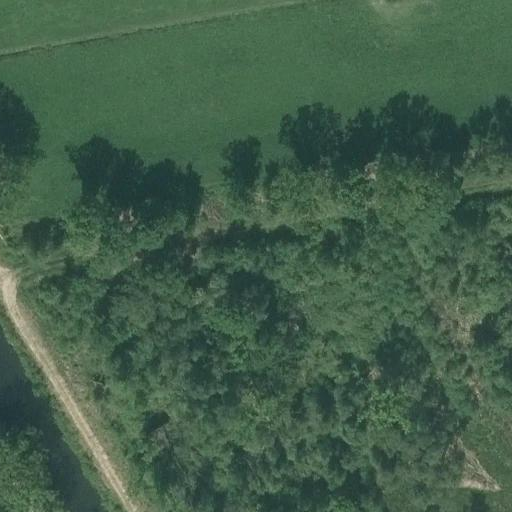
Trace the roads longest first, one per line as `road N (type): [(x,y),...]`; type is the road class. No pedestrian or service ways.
road 1 (track): [(1,253),(511,166)]
road 2 (track): [(152,511),(0,251)]
